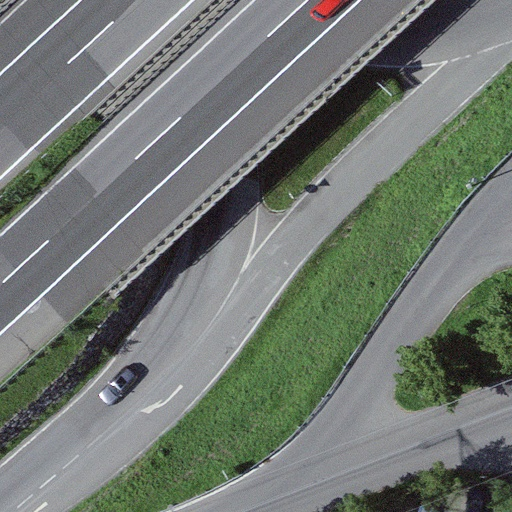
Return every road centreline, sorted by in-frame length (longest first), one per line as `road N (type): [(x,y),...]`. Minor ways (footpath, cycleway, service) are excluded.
road 1 (unclassified): [(511,38),(241,308),(177,357)]
road 2 (motorway): [(0,290),(314,0)]
road 3 (motorway): [(154,0),(194,74),(221,202),(208,289),(177,357)]
road 4 (unclassified): [(177,357),(1,511)]
road 5 (motorway): [(148,0),(0,133)]
road 6 (motorway): [(511,23),(409,26),(331,0)]
